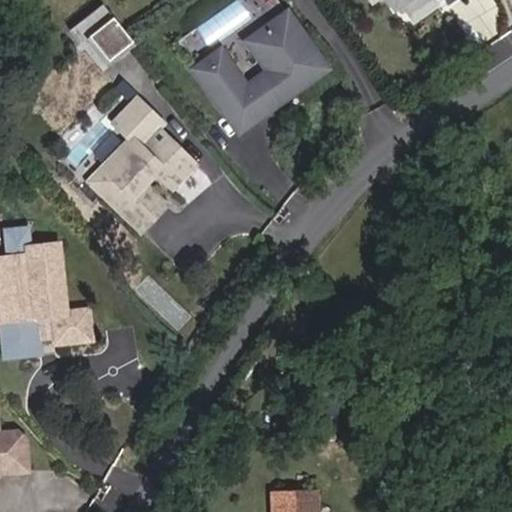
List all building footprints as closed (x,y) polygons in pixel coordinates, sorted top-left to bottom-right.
[(370,0),(377,9),(389,0),(388,0),(370,0)] [(388,0),(389,0),(397,12),(404,7),(415,23),(438,7),(432,0),(460,0),(464,4),(468,0),(388,0)] [(223,54),(198,71),(241,134),(329,73),(290,17),(251,44),(271,75),(248,91),(223,54)] [(110,61),(133,42),(114,19),(91,38),(110,61)] [(131,142),(104,171),(118,184),(105,198),(143,234),(156,219),(134,199),(144,188),(166,165),(181,180),(194,166),(168,141),(151,159),(141,149),(163,126),(137,103),(115,127),(131,142)] [(104,171),(91,185),(105,198),(118,184),(104,171)] [(144,188),(134,199),(156,219),(166,208),(144,188)] [(0,321),(2,322),(5,359),(41,357),(38,320),(54,319),(56,344),(91,342),(90,316),(68,317),(64,248),(34,250),(33,244),(33,231),(12,233),(13,260),(0,260),(0,321)] [(328,406),(300,405),(300,423),(328,424),(328,406)] [(0,476),(1,476),(28,473),(24,442),(16,435),(0,436),(0,476)] [(316,511),(315,494),(272,496),(273,511),(316,511)]
